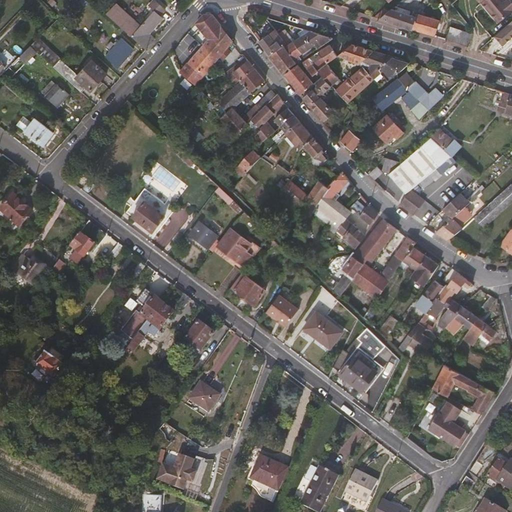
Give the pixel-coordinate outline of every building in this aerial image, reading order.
[(401,0),(394,6),(400,8),(409,0),(401,0)] [(509,11),(511,7),(511,6),(506,0),(504,0),(502,2),(499,0),(473,0),(478,5),(479,3),(484,8),(483,9),(496,24),(509,12),(509,11)] [(150,37),(163,21),(160,18),(166,13),(155,2),(150,8),(155,14),(134,37),(126,29),(124,31),(146,51),(155,42),(150,37)] [(377,21),(388,11),(389,10),(385,6),(378,13),(378,14),(372,19),(377,21)] [(432,38),(437,22),(414,15),(413,19),(401,15),(402,12),(398,11),(397,14),(388,11),(377,21),(432,38)] [(233,44),(213,18),(205,18),(197,26),(209,42),(204,48),(220,60),(233,44)] [(511,19),(492,36),(494,39),(492,41),(498,48),(511,36),(511,19)] [(467,43),(471,30),(449,23),(444,36),(467,43)] [(267,55),(282,46),(284,44),(276,33),(272,30),(257,41),(267,55)] [(291,59),(312,44),(314,48),(325,41),(330,38),(306,30),(298,35),(299,37),(290,43),(280,30),(276,33),(284,44),(282,46),(291,59)] [(38,55),(54,69),(82,95),(88,89),(92,93),(108,77),(93,64),(79,78),(40,41),(32,49),(38,55)] [(118,69),(134,51),(123,41),(117,48),(113,45),(109,49),(113,53),(107,59),(118,69)] [(325,63),(335,56),(327,44),(316,51),(321,57),(311,65),(316,71),(325,63)] [(362,60),(370,50),(350,44),(336,55),(357,64),(362,60)] [(291,59),(282,46),(267,55),(280,73),(294,63),(291,59)] [(220,60),(204,48),(182,74),(197,88),(220,60)] [(26,67),(38,55),(32,49),(9,71),(3,78),(6,81),(24,64),(26,67)] [(375,69),(389,56),(370,50),(362,60),(357,64),(360,66),(363,63),(368,65),(365,70),(372,79),(378,72),(375,69)] [(397,71),(407,62),(389,56),(375,69),(378,72),(381,71),(388,78),(397,71)] [(311,65),(306,58),(299,63),(305,70),(311,65)] [(265,83),(248,62),(245,59),(225,76),(235,89),(241,84),(251,95),(265,83)] [(0,80),(3,78),(9,71),(0,63),(0,80)] [(337,78),(325,63),(316,71),(320,76),(329,85),(337,78)] [(434,74),(436,67),(429,64),(426,71),(434,74)] [(311,84),(307,79),(296,65),(282,75),(298,95),(311,84)] [(316,71),(311,65),(305,70),(310,76),(316,71)] [(372,79),(365,70),(361,67),(343,80),(333,89),(345,102),(372,79)] [(410,81),(403,72),(396,78),(403,88),(409,84),(410,83),(409,82),(410,81)] [(21,73),(16,80),(25,86),(30,79),(21,73)] [(320,93),(329,85),(320,76),(312,83),(317,89),(320,93)] [(391,100),(404,89),(403,88),(396,78),(381,89),(391,100)] [(233,111),(251,95),(241,84),(235,89),(219,104),(228,113),(221,120),(237,137),(248,126),(233,111)] [(432,104),(416,90),(409,84),(403,88),(404,89),(411,96),(426,110),(432,104)] [(59,109),(70,96),(66,93),(65,93),(58,87),(48,98),(59,109)] [(332,111),(319,98),(322,94),(320,93),(317,89),(314,93),(310,89),(301,98),(311,110),(322,121),(332,111)] [(380,108),(391,100),(381,89),(370,98),(380,108)] [(264,109),(275,96),(270,91),(250,111),(250,114),(254,119),(264,109)] [(511,96),(503,94),(499,108),(506,110),(505,115),(511,117),(511,96)] [(265,121),(268,119),(268,120),(270,117),(271,118),(273,115),(284,105),(277,95),(275,96),(264,109),(254,119),(251,121),(258,128),(261,125),(265,121)] [(280,127),(293,116),(287,109),(274,121),(280,127)] [(388,144),(400,132),(385,115),(371,128),(384,142),(385,141),(388,144)] [(285,134),(299,122),(293,116),(280,127),(282,130),(272,140),(275,143),(285,134)] [(45,148),(55,134),(37,121),(27,134),(45,148)] [(304,147),(313,139),(299,122),(285,134),(300,151),(304,147)] [(274,132),(266,123),(263,127),(260,129),(261,130),(254,137),(261,144),(274,132)] [(198,127),(192,133),(199,140),(205,135),(198,127)] [(451,140),(436,128),(432,133),(429,136),(448,153),(450,154),(458,145),(452,139),(451,140)] [(359,139),(347,129),(338,141),(350,151),(359,139)] [(407,189),(448,153),(429,136),(400,162),(388,172),(387,174),(403,192),(407,189)] [(322,149),(313,139),(304,147),(314,157),(325,161),(327,160),(322,154),(323,153),(322,151),(322,149)] [(274,163),(279,157),(272,151),(267,157),(274,163)] [(195,164),(181,152),(178,156),(191,168),(195,164)] [(244,182),(262,163),(254,156),(239,173),(242,175),(239,178),(244,182)] [(388,172),(400,162),(381,157),(379,160),(382,161),(380,170),(388,172)] [(376,167),(370,174),(375,179),(382,172),(376,167)] [(320,204),(338,177),(326,168),(321,168),(313,178),(320,184),(308,197),(289,181),(285,186),(280,192),(310,217),(313,214),(320,204)] [(341,196),(351,184),(341,172),(338,177),(320,204),(325,208),(333,199),(336,200),(339,196),(341,196)] [(484,228),(490,223),(507,208),(511,202),(511,184),(475,218),(484,228)] [(444,206),(457,193),(449,185),(436,198),(444,206)] [(245,213),(220,189),(216,194),(241,218),(245,213)] [(411,214),(421,200),(407,189),(397,203),(411,214)] [(465,208),(482,193),(479,189),(467,200),(461,194),(444,210),(452,220),(465,208)] [(21,227),(34,212),(15,195),(2,210),(6,213),(6,215),(14,222),(15,221),(21,227)] [(346,219),(351,213),(336,200),(333,199),(325,208),(320,204),(313,214),(329,227),(330,225),(333,227),(334,225),(338,229),(346,219)] [(166,219),(162,215),(164,211),(153,203),(150,206),(145,203),(134,219),(155,233),(166,219)] [(378,215),(369,208),(370,207),(369,206),(367,206),(365,209),(360,205),(359,207),(355,203),(350,208),(371,225),(378,215)] [(463,230),(460,227),(472,216),(465,208),(452,220),(437,233),(442,236),(450,241),(463,230)] [(247,242),(259,226),(245,213),(241,218),(219,248),(239,263),(236,268),(243,274),(261,249),(254,244),(253,246),(247,242)] [(334,234),(337,231),(356,248),(364,236),(346,219),(338,229),(334,225),(333,227),(330,225),(329,227),(328,229),(334,234)] [(499,232),(506,222),(501,219),(494,229),(499,232)] [(371,263),(397,230),(383,220),(377,227),(370,234),(357,253),(357,252),(353,257),(364,264),(367,260),(371,263)] [(209,250),(219,237),(201,224),(191,237),(209,250)] [(511,254),(511,231),(501,247),(511,254)] [(84,260),(95,246),(80,236),(70,249),(84,260)] [(376,299),(403,261),(412,248),(415,243),(408,238),(395,256),(394,255),(380,276),(364,264),(352,281),(376,299)] [(117,262),(125,251),(120,246),(111,257),(117,262)] [(416,270),(425,256),(412,248),(403,261),(416,270)] [(430,279),(439,265),(425,256),(416,270),(411,277),(423,287),(429,279),(430,279)] [(341,272),(345,276),(338,284),(329,277),(331,274),(326,270),(320,278),(341,297),(352,281),(364,264),(353,257),(341,272)] [(33,287),(46,270),(33,260),(30,264),(24,259),(14,272),(33,287)] [(57,279),(66,267),(60,262),(51,274),(57,279)] [(136,282),(147,268),(141,263),(131,277),(136,282)] [(448,285),(456,274),(451,270),(443,281),(448,285)] [(255,307),(267,291),(243,274),(232,289),(255,307)] [(456,295),(463,286),(468,289),(471,285),(456,274),(448,285),(447,287),(445,286),(443,288),(436,299),(445,305),(454,293),(456,295)] [(436,299),(443,288),(434,282),(415,307),(425,315),(426,314),(436,299)] [(148,323),(162,305),(146,293),(137,304),(142,308),(137,314),(142,318),(126,338),(127,340),(124,344),(129,348),(139,335),(145,327),(148,323)] [(181,312),(190,301),(185,296),(175,308),(181,312)] [(284,327),(296,310),(277,296),(264,313),(284,327)] [(489,309),(494,302),(489,298),(481,309),(485,312),(489,309)] [(435,319),(445,305),(436,299),(426,314),(435,319)] [(445,328),(461,308),(452,302),(440,318),(437,327),(443,330),(445,328)] [(162,305),(148,323),(145,327),(151,332),(149,334),(155,339),(174,315),(162,305)] [(478,320),(461,308),(445,328),(453,336),(462,326),(468,331),(470,329),(478,320)] [(329,351),(342,334),(315,314),(304,330),(316,339),(315,341),(329,351)] [(377,325),(366,314),(362,319),(374,330),(377,325)] [(214,335),(194,320),(173,348),(179,353),(187,342),(201,353),(214,335)] [(479,337),(486,327),(478,320),(470,329),(479,337)] [(483,349),(495,333),(490,328),(494,325),(493,323),(486,327),(479,337),(474,343),(483,349)] [(432,343),(423,337),(427,331),(418,324),(408,336),(413,339),(408,346),(424,356),(432,343)] [(159,339),(169,347),(178,336),(168,327),(159,339)] [(385,347),(366,329),(357,339),(376,357),(385,347)] [(474,343),(479,337),(470,329),(468,331),(462,339),(472,347),(474,343)] [(386,338),(378,330),(376,332),(385,340),(386,338)] [(133,354),(145,339),(139,335),(129,348),(128,349),(133,354)] [(408,346),(413,339),(408,336),(396,351),(401,356),(408,346)] [(54,380),(63,367),(61,365),(65,359),(52,350),(48,356),(46,354),(37,367),(38,369),(37,371),(40,374),(42,371),(47,375),(45,378),(51,383),(53,380),(54,380)] [(381,373),(356,354),(354,357),(341,350),(332,369),(365,395),(381,373)] [(494,393),(463,376),(443,367),(432,390),(447,398),(454,384),(464,389),(466,386),(480,392),(471,410),(481,416),(494,393)] [(209,413),(220,397),(201,384),(189,400),(209,413)] [(453,423),(464,407),(450,399),(440,414),(439,414),(428,429),(456,447),(456,446),(460,449),(469,435),(465,432),(466,431),(453,423)] [(171,463),(163,460),(156,479),(185,489),(188,479),(196,481),(204,459),(176,449),(171,463)] [(511,478),(511,457),(508,455),(494,480),(508,489),(511,484),(511,482),(510,481),(511,478)] [(277,491),(286,469),(260,456),(249,478),(277,491)] [(487,479),(492,468),(481,462),(476,473),(487,479)] [(313,511),(318,511),(336,477),(318,467),(316,470),(309,466),(303,479),(310,482),(299,504),(313,511)] [(364,508),(376,487),(354,476),(343,497),(364,508)] [(484,500),(490,488),(474,478),(468,491),(484,500)] [(160,511),(161,496),(141,494),(140,511),(160,511)] [(402,511),(380,500),(373,511),(402,511)]
